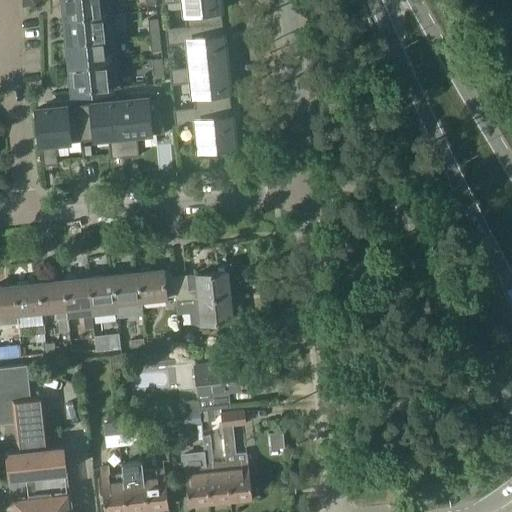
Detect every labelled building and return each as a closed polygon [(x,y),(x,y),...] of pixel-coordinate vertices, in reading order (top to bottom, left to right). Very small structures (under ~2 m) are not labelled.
[(112,0),(60,0),(62,11),(63,11),(64,11),(65,20),(114,15),(112,0)] [(162,0),(163,3),(183,1),(186,25),(186,26),(222,22),(220,0),(162,0)] [(114,15),(65,20),(67,44),(116,38),(114,15)] [(148,19),(149,31),(150,35),(160,34),(158,18),(148,19)] [(165,28),(167,45),(188,42),(190,66),(190,67),(227,63),(222,22),(186,26),(186,25),(165,28)] [(150,35),(150,40),(151,50),(162,49),(160,34),(150,35)] [(119,62),(116,38),(67,44),(70,67),(119,62)] [(163,58),(152,59),(153,75),(164,74),(163,58)] [(73,93),(121,87),(119,62),(70,67),(73,93)] [(190,66),(170,68),(171,84),(192,82),(194,107),(194,108),(231,103),(227,63),(190,67),(190,66)] [(161,95),(119,100),(125,156),(139,155),(137,134),(164,132),(161,95)] [(119,100),(78,104),(82,140),(108,138),(111,158),(125,156),(119,100)] [(194,108),(194,107),(174,109),(176,125),(196,123),(199,149),(235,145),(233,119),(231,103),(194,108)] [(82,140),(78,104),(37,108),(43,165),(58,163),(56,143),(82,140)] [(178,314),(177,301),(174,276),(174,278),(164,279),(163,269),(137,272),(140,300),(176,297),(178,314)] [(177,301),(230,295),(227,271),(196,274),(197,286),(187,286),(186,275),(174,276),(177,301)] [(141,310),(140,300),(137,272),(113,274),(116,303),(117,313),(118,316),(141,314),(141,310)] [(113,274),(88,277),(92,315),(108,314),(117,313),(116,303),(113,274)] [(92,315),(88,277),(64,279),(67,308),(68,317),(83,315),(84,328),(94,327),(92,315)] [(68,317),(67,308),(64,279),(39,282),(42,310),(43,310),(56,309),(57,319),(58,319),(60,331),(69,330),(67,317),(68,317)] [(42,310),(39,282),(15,284),(18,313),(33,311),(35,334),(45,333),(43,310),(42,310)] [(20,335),(18,313),(15,284),(0,285),(0,314),(8,314),(10,336),(20,335)] [(177,301),(178,314),(190,313),(191,324),(201,323),(232,320),(230,295),(177,301)] [(196,344),(195,336),(189,331),(181,332),(183,345),(196,344)] [(109,348),(108,337),(95,339),(96,349),(109,348)] [(145,338),(130,340),(131,349),(146,348),(145,338)] [(0,358),(22,356),(20,344),(0,346),(0,358)] [(175,350),(146,353),(147,365),(176,362),(175,350)] [(113,370),(125,370),(124,355),(112,356),(113,370)] [(201,410),(214,409),(231,407),(229,388),(240,386),(237,360),(196,365),(200,400),(185,402),(186,412),(200,410),(201,410)] [(0,422),(14,421),(18,451),(8,452),(8,454),(0,454),(0,467),(9,467),(13,511),(42,511),(36,449),(29,396),(26,364),(0,366),(0,422)] [(36,449),(42,511),(71,511),(64,446),(50,447),(44,394),(29,396),(36,449)] [(215,420),(214,409),(201,410),(202,421),(215,420)] [(201,422),(200,410),(186,412),(171,413),(173,425),(201,422)] [(244,424),(243,410),(222,412),(227,461),(231,500),(253,498),(248,452),(236,453),(236,452),(233,425),(244,424)] [(138,419),(118,421),(119,439),(120,446),(140,444),(138,419)] [(103,423),(105,440),(119,439),(118,421),(103,423)] [(214,463),(213,456),(211,435),(203,436),(204,439),(205,450),(206,463),(210,502),(231,500),(227,461),(214,463)] [(181,459),(184,459),(189,504),(210,502),(206,463),(205,450),(181,452),(181,459)] [(122,463),(123,474),(127,511),(148,509),(144,472),(143,472),(142,461),(122,463)] [(110,476),(109,465),(101,466),(105,511),(123,511),(127,511),(123,474),(110,476)] [(144,472),(148,509),(170,507),(165,469),(144,472)]
